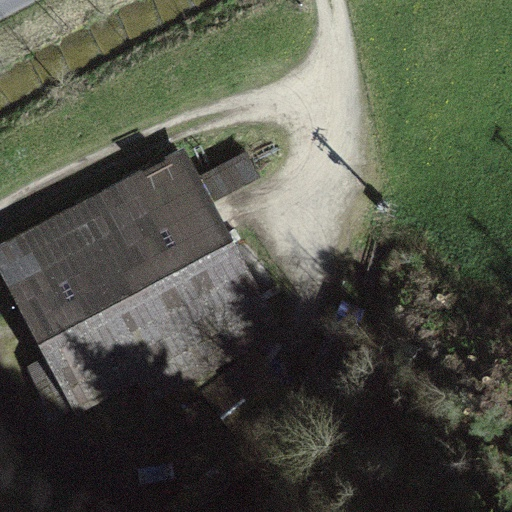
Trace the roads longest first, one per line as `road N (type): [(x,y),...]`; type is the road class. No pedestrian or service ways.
road 1 (track): [(0,369),(44,436),(62,450),(105,457),(165,433),(279,354),(308,314),(349,116)]
road 2 (track): [(343,55),(306,89),(181,129),(0,216)]
